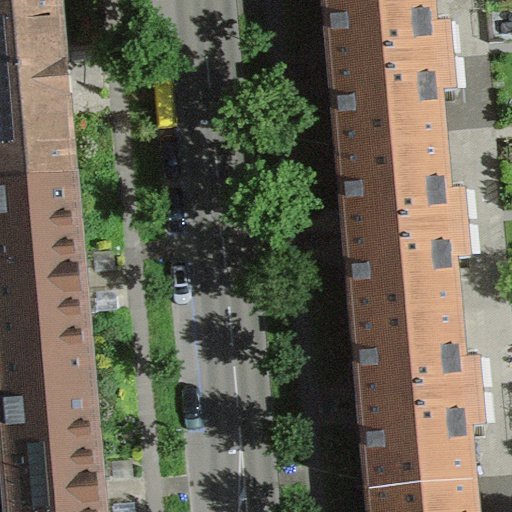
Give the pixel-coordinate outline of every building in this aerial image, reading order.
[(0,0),(0,181),(72,175),(65,98),(68,97),(67,80),(65,65),(62,65),(56,0),(0,0)] [(430,0),(325,0),(327,11),(330,68),(452,57),(450,24),(433,26),(430,0)] [(452,57),(330,68),(334,98),(339,151),(442,142),(437,91),(455,90),(452,57)] [(442,142),(339,151),(341,177),(345,235),(467,224),(464,191),(447,193),(442,142)] [(0,392),(90,384),(81,278),(72,175),(0,181),(0,392)] [(467,224),(345,235),(348,257),(354,319),(458,310),(453,258),(470,257),(467,224)] [(458,310),(354,319),(356,343),(360,402),(482,392),(479,359),(462,361),(458,310)] [(0,396),(10,511),(101,511),(99,491),(90,384),(0,392),(0,396)] [(482,392),(360,402),(362,425),(369,486),(472,477),(468,426),(485,424),(482,392)] [(475,511),(472,477),(369,486),(370,511),(475,511)]
